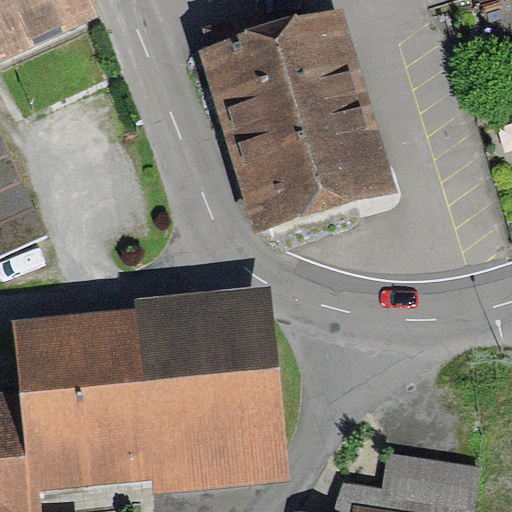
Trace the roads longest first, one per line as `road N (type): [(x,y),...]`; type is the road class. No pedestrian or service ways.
road 1 (tertiary): [(125,0),(221,234),(248,269)]
road 2 (residential): [(0,313),(196,288),(248,269)]
road 3 (residential): [(375,316),(268,511)]
road 4 (tertiary): [(375,316),(454,317),(511,300)]
road 5 (tertiary): [(248,269),(316,303),(375,316)]
